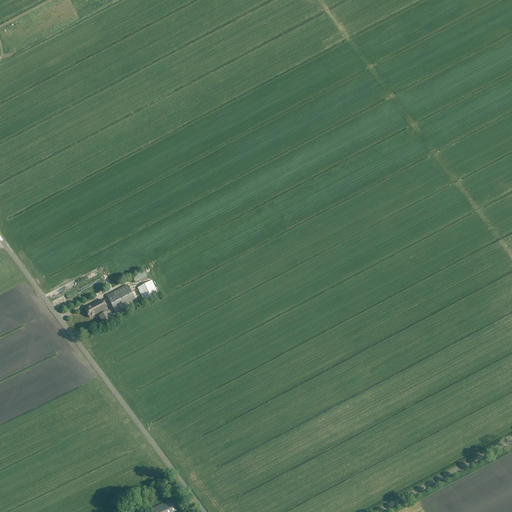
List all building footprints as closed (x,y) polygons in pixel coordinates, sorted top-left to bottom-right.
[(101,263),(96,265),(99,274),(105,272),(101,263)] [(50,295),(96,276),(94,271),(90,273),(89,271),(80,275),(82,279),(78,281),(77,278),(48,291),(50,295)] [(142,273),(133,277),(136,282),(144,278),(142,273)] [(62,300),(107,281),(105,276),(98,278),(88,282),(89,283),(74,290),(75,291),(61,297),(62,300)] [(153,282),(138,289),(144,301),(159,294),(153,282)] [(128,285),(107,296),(116,314),(137,303),(128,285)] [(85,308),(100,300),(98,297),(84,304),(85,308)] [(107,309),(102,300),(85,310),(89,318),(107,309)] [(107,312),(99,316),(105,327),(112,323),(107,312)] [(91,349),(97,346),(93,338),(87,341),(91,349)] [(171,500),(160,505),(153,508),(154,511),(171,511),(175,510),(171,500)]
